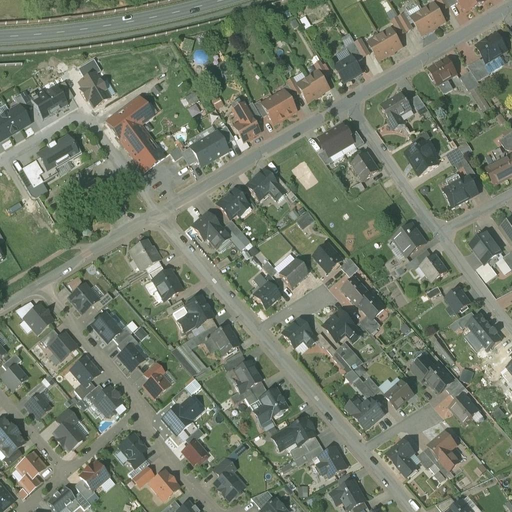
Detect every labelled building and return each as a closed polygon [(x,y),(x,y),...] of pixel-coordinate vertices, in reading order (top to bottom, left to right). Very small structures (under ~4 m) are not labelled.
[(450,9),(444,0),(436,0),(444,13),(450,9)] [(444,0),(450,9),(458,4),(455,0),(444,0)] [(455,0),(458,4),(464,14),(470,11),(477,7),(473,0),(455,0)] [(434,6),(423,13),(434,32),(437,31),(436,30),(445,24),(434,6)] [(434,32),(423,13),(411,20),(422,38),(431,32),(432,34),(434,32)] [(412,31),(403,16),(397,19),(406,34),(412,31)] [(406,34),(397,19),(391,23),(400,38),(406,34)] [(391,31),(380,38),(391,58),(394,56),(393,55),(402,49),(391,31)] [(497,36),(476,49),(485,63),(492,59),(493,60),(495,61),(500,58),(500,56),(506,53),(497,36)] [(380,38),(368,45),(379,63),(388,58),(389,59),(391,58),(380,38)] [(369,56),(360,41),(354,45),(363,60),(369,56)] [(354,45),(354,44),(346,50),(350,57),(351,57),(355,65),(363,60),(354,45)] [(350,57),(340,63),(341,65),(334,69),(344,85),(361,75),(355,65),(351,57),(350,57)] [(448,60),(428,72),(438,88),(439,87),(444,96),(453,91),(447,82),(457,76),(448,60)] [(480,61),(467,69),(471,74),(477,84),(489,77),(480,61)] [(78,71),(84,82),(94,77),(95,77),(100,74),(93,62),(78,71)] [(329,78),(320,63),(314,67),(319,74),(324,82),(329,78)] [(319,74),(307,80),(319,100),(321,99),(320,97),(329,92),(324,82),(319,74)] [(471,74),(459,80),(467,94),(480,87),(477,84),(471,74)] [(94,77),(84,82),(79,86),(82,91),(79,93),(86,103),(88,102),(93,110),(109,101),(104,93),(105,93),(99,84),(95,77),(94,77)] [(296,87),(291,80),(286,83),(287,86),(295,99),(300,95),(296,87)] [(307,80),(296,87),(300,95),(306,105),(315,100),(316,101),(319,100),(307,80)] [(73,100),(64,84),(58,88),(68,103),(73,100)] [(295,99),(287,86),(281,90),(283,94),(283,93),(289,104),(295,100),(295,99)] [(42,93),(41,93),(54,116),(67,108),(56,89),(44,96),(42,93)] [(210,96),(217,110),(225,106),(217,92),(210,96)] [(42,123),(54,116),(41,93),(36,96),(34,94),(28,98),(42,123)] [(186,97),(190,105),(199,101),(196,93),(186,97)] [(283,94),(272,100),(284,121),(295,114),(289,104),(283,93),(283,94)] [(402,96),(381,108),(390,123),(388,124),(393,132),(403,126),(399,119),(411,111),(407,103),(406,104),(402,96)] [(14,100),(17,106),(23,103),(19,97),(14,100)] [(426,109),(418,97),(410,101),(417,113),(418,113),(426,109)] [(261,106),(267,117),(273,127),(284,121),(272,100),(261,106)] [(138,101),(106,124),(119,142),(120,142),(139,128),(151,119),(138,101)] [(17,106),(19,108),(22,114),(28,111),(23,103),(17,106)] [(261,106),(259,103),(253,107),(261,121),(267,117),(261,106)] [(253,107),(252,105),(244,109),(249,119),(250,120),(253,125),(261,121),(253,107)] [(244,109),(242,106),(232,113),(239,125),(233,129),(242,145),(259,135),(253,125),(250,120),(249,119),(244,109)] [(19,108),(9,114),(19,132),(29,126),(22,114),(19,108)] [(426,109),(418,113),(420,118),(429,113),(426,109)] [(9,114),(0,119),(0,121),(9,138),(19,132),(9,114)] [(502,115),(497,119),(502,126),(507,122),(502,115)] [(0,143),(9,138),(0,121),(0,143)] [(343,127),(331,134),(331,133),(341,152),(353,145),(350,138),(351,138),(351,137),(348,132),(347,133),(343,127)] [(139,128),(120,142),(144,174),(163,160),(139,128)] [(226,129),(216,134),(224,147),(233,142),(226,129)] [(341,152),(331,133),(330,134),(319,141),(322,147),(321,148),(324,153),(325,153),(329,159),(330,159),(341,152)] [(511,133),(499,143),(505,152),(511,152),(511,133)] [(216,134),(203,142),(209,152),(214,162),(214,161),(227,154),(224,147),(216,134)] [(356,134),(351,137),(351,138),(350,138),(353,145),(356,150),(364,145),(356,134)] [(40,163),(48,176),(55,172),(81,157),(76,147),(73,149),(67,138),(54,146),(53,144),(52,145),(54,147),(48,150),(47,148),(46,149),(47,150),(42,153),(46,160),(40,163)] [(203,142),(189,150),(197,163),(200,169),(214,161),(214,162),(209,152),(203,142)] [(424,144),(405,155),(419,178),(438,167),(424,144)] [(189,150),(180,155),(188,168),(197,163),(189,150)] [(458,150),(445,157),(452,169),(465,161),(458,150)] [(55,172),(48,176),(40,163),(46,160),(42,153),(36,157),(39,161),(21,172),(33,191),(57,177),(55,172)] [(329,159),(325,153),(324,153),(318,156),(326,168),(333,164),(330,159),(329,159)] [(367,156),(352,166),(354,169),(351,170),(355,176),(357,174),(364,183),(379,173),(367,156)] [(505,161),(486,171),(495,187),(511,178),(511,157),(506,161),(505,161)] [(476,179),(468,166),(462,170),(469,183),(476,179)] [(264,173),(246,188),(258,202),(269,193),(275,200),(282,194),(276,187),(277,187),(271,181),(264,173)] [(290,193),(275,177),(271,181),(277,187),(276,187),(282,194),(286,198),(290,193)] [(113,183),(78,182),(77,203),(112,204),(113,183)] [(463,183),(443,193),(452,210),(472,199),(463,183)] [(361,185),(351,190),(355,197),(364,191),(361,185)] [(234,192),(216,208),(229,222),(237,215),(237,214),(245,207),(246,207),(234,192)] [(245,207),(237,214),(237,215),(241,220),(250,212),(251,212),(246,207),(245,207)] [(303,207),(291,216),(296,222),(307,213),(303,207)] [(302,230),(316,223),(310,214),(297,221),(302,230)] [(207,215),(191,229),(203,242),(206,239),(219,229),(207,215)] [(511,221),(499,230),(511,247),(511,221)] [(241,235),(231,223),(226,228),(236,240),(241,235)] [(412,227),(392,242),(405,260),(425,245),(412,227)] [(84,228),(81,232),(82,236),(86,237),(90,234),(88,230),(84,228)] [(236,240),(226,228),(221,231),(220,232),(229,241),(231,244),(236,240)] [(219,229),(206,239),(215,249),(226,239),(228,242),(229,241),(220,232),(221,231),(219,229)] [(241,235),(236,240),(244,249),(249,245),(241,235)] [(485,235),(468,247),(469,248),(470,247),(478,258),(477,259),(484,267),(484,268),(488,265),(493,261),(500,255),(485,235)] [(236,240),(231,244),(239,253),(244,249),(236,240)] [(145,243),(128,254),(133,262),(134,261),(141,272),(140,273),(140,274),(144,272),(157,264),(160,262),(155,254),(152,255),(145,243)] [(328,246),(313,258),(328,275),(342,262),(339,258),(338,259),(328,248),(329,247),(328,246)] [(427,252),(416,260),(419,264),(430,256),(427,252)] [(504,277),(511,273),(502,260),(503,259),(500,255),(493,261),(504,277)] [(503,259),(502,260),(511,273),(511,271),(511,258),(509,255),(503,259)] [(400,257),(385,268),(391,275),(407,266),(400,257)] [(434,257),(419,268),(420,269),(421,268),(425,273),(424,274),(432,285),(446,274),(434,257)] [(229,265),(226,260),(214,268),(217,272),(229,265)] [(350,261),(341,270),(345,275),(355,266),(350,261)] [(296,262),(279,277),(290,290),(297,284),(306,276),(307,276),(296,262)] [(157,264),(144,272),(147,277),(160,269),(157,264)] [(276,275),(267,264),(261,269),(268,276),(271,279),(276,275)] [(488,265),(484,268),(484,267),(476,273),(486,285),(496,277),(488,265)] [(355,266),(345,275),(350,280),(359,271),(355,266)] [(160,269),(147,277),(151,285),(152,284),(152,283),(164,276),(160,269)] [(164,276),(152,283),(152,284),(164,304),(182,293),(169,273),(164,276)] [(271,279),(268,276),(263,280),(267,285),(274,294),(280,289),(271,279)] [(370,297),(355,280),(342,291),(357,309),(359,307),(370,297)] [(267,285),(252,298),(264,311),(279,299),(274,294),(267,285)] [(84,287),(68,301),(82,317),(92,308),(98,303),(84,287)] [(441,295),(438,288),(425,295),(429,302),(441,295)] [(458,290),(444,300),(456,316),(469,306),(458,290)] [(106,296),(99,302),(105,308),(111,303),(106,296)] [(370,297),(359,307),(367,316),(367,318),(371,323),(374,320),(385,311),(372,296),(370,297)] [(201,299),(193,304),(190,303),(185,306),(185,309),(184,309),(188,315),(188,318),(177,324),(183,335),(195,327),(197,330),(201,328),(211,321),(213,320),(209,313),(210,312),(207,307),(205,307),(201,299)] [(98,303),(92,308),(98,315),(105,308),(99,302),(98,303)] [(180,302),(165,312),(168,318),(172,316),(184,309),(180,302)] [(21,310),(28,318),(35,311),(30,305),(21,310)] [(43,314),(39,308),(35,311),(28,318),(24,321),(37,337),(52,324),(48,319),(48,318),(44,313),(43,314)] [(184,309),(172,316),(177,324),(188,318),(188,315),(184,309)] [(21,310),(14,314),(22,323),(24,321),(28,318),(21,310)] [(341,313),(323,329),(336,344),(346,336),(351,341),(358,335),(361,338),(362,337),(354,328),(341,313)] [(463,331),(467,328),(477,320),(471,314),(457,322),(450,328),(454,334),(461,329),(463,331)] [(120,334),(105,316),(91,328),(107,346),(112,342),(121,334),(120,334)] [(492,332),(480,317),(477,320),(467,328),(476,340),(478,343),(487,354),(501,343),(496,337),(497,336),(493,331),(492,332)] [(371,323),(367,318),(359,325),(370,337),(381,328),(374,320),(371,323)] [(211,321),(201,328),(204,334),(215,327),(211,321)] [(297,323),(288,331),(287,331),(281,337),(293,350),(294,349),(293,349),(302,341),(303,341),(310,335),(298,321),(297,322),(297,323)] [(128,327),(134,333),(139,329),(133,322),(128,327)] [(204,334),(200,336),(204,343),(211,339),(210,338),(218,333),(215,327),(204,334)] [(142,328),(135,334),(141,342),(148,336),(142,328)] [(121,334),(112,342),(118,348),(130,337),(131,336),(125,329),(120,334),(121,334)] [(218,333),(210,338),(211,339),(218,351),(222,358),(238,349),(226,329),(218,333)] [(53,332),(39,344),(45,351),(48,349),(48,350),(60,340),(53,332)] [(331,348),(320,335),(315,340),(326,353),(331,348)] [(200,336),(170,354),(192,379),(206,371),(190,351),(196,348),(199,346),(204,343),(200,336)] [(76,351),(64,337),(60,340),(48,350),(54,356),(60,364),(76,351)] [(118,348),(116,349),(122,355),(130,348),(132,350),(137,346),(130,337),(118,348)] [(218,351),(211,339),(204,343),(211,355),(218,351)] [(433,345),(450,367),(454,363),(437,342),(433,345)] [(347,347),(343,351),(341,348),(336,353),(343,361),(349,356),(353,353),(347,347)] [(122,355),(118,359),(131,374),(144,363),(132,350),(130,348),(122,355)] [(491,356),(497,364),(508,356),(501,348),(491,356)] [(55,368),(60,364),(54,356),(49,360),(55,368)] [(355,363),(349,356),(343,361),(352,372),(363,365),(359,360),(355,363)] [(489,371),(497,364),(491,356),(483,363),(489,371)] [(511,360),(508,356),(497,364),(504,373),(507,371),(507,370),(511,366),(511,360)] [(15,357),(1,368),(7,375),(15,368),(21,364),(15,357)] [(244,363),(241,358),(222,369),(226,374),(244,363)] [(425,359),(412,370),(422,382),(425,380),(425,379),(435,370),(425,359)] [(85,361),(70,373),(82,387),(84,389),(89,385),(99,377),(85,361)] [(249,364),(233,374),(240,384),(234,388),(238,395),(239,397),(241,396),(260,384),(261,384),(249,364)] [(497,364),(489,371),(497,382),(505,375),(504,373),(497,364)] [(155,365),(142,377),(148,384),(158,376),(159,377),(163,374),(155,365)] [(7,375),(0,380),(12,394),(27,382),(15,368),(7,375)] [(435,370),(425,379),(425,380),(439,396),(445,391),(452,385),(452,384),(438,368),(435,370)] [(497,382),(489,371),(484,374),(493,385),(497,382)] [(473,375),(463,372),(459,382),(469,385),(473,375)] [(148,384),(143,389),(154,402),(169,389),(159,377),(158,376),(148,384)] [(194,380),(185,389),(193,397),(203,388),(194,380)] [(364,385),(359,380),(353,385),(369,403),(370,402),(375,398),(364,385)] [(381,393),(370,380),(364,385),(375,398),(381,393)] [(456,380),(452,384),(452,385),(445,391),(450,396),(461,386),(456,380)] [(260,384),(241,396),(244,401),(245,401),(263,390),(260,384)] [(402,384),(385,398),(397,412),(407,404),(406,403),(413,396),(402,384)] [(44,391),(39,385),(35,389),(40,395),(44,391)] [(95,391),(89,385),(84,389),(82,387),(74,393),(81,402),(85,399),(95,391)] [(461,386),(450,396),(454,401),(466,391),(461,386)] [(95,391),(85,399),(91,407),(93,405),(92,405),(104,394),(98,388),(95,391)] [(35,389),(26,397),(31,403),(38,397),(40,395),(35,389)] [(263,390),(245,401),(249,408),(259,402),(268,397),(263,390)] [(104,394),(92,405),(93,405),(98,411),(99,410),(106,419),(107,418),(108,419),(110,419),(114,416),(114,414),(113,413),(122,406),(117,401),(118,400),(114,395),(113,396),(109,391),(104,394)] [(184,391),(171,402),(177,409),(187,400),(189,402),(191,400),(184,391)] [(268,397),(259,402),(264,411),(256,416),(254,417),(260,426),(276,417),(276,418),(278,418),(282,416),(282,414),(286,411),(283,406),(284,404),(282,400),(280,399),(279,400),(275,393),(276,393),(275,392),(268,397)] [(239,397),(238,395),(229,400),(234,407),(244,401),(241,396),(239,397)] [(50,412),(38,397),(31,403),(25,408),(37,423),(50,412)] [(463,397),(449,410),(464,428),(473,420),(472,420),(479,414),(463,397)] [(91,407),(85,399),(80,403),(87,411),(96,421),(99,419),(102,423),(106,419),(99,410),(98,411),(93,405),(91,407)] [(169,431),(195,408),(189,402),(187,400),(177,409),(161,422),(169,431)] [(369,403),(363,409),(356,401),(346,410),(352,417),(365,432),(373,426),(372,425),(382,416),(383,417),(370,402),(369,403)] [(259,402),(249,408),(254,417),(256,416),(264,411),(259,402)] [(87,411),(80,403),(74,408),(81,416),(87,411)] [(195,408),(169,431),(173,436),(176,439),(177,438),(192,425),(190,423),(200,415),(195,408)] [(67,412),(54,422),(61,430),(68,424),(72,427),(76,423),(67,412)] [(304,421),(271,441),(272,441),(273,440),(279,450),(283,448),(285,450),(289,455),(298,449),(314,440),(315,439),(311,433),(312,432),(308,424),(306,425),(304,421)] [(0,423),(0,444),(11,436),(10,435),(11,434),(11,433),(13,431),(10,428),(9,429),(3,422),(0,423)] [(72,427),(68,424),(61,430),(53,437),(58,442),(56,444),(62,450),(63,449),(68,454),(83,441),(72,427)] [(11,436),(0,444),(0,451),(2,453),(7,460),(16,453),(23,446),(17,439),(19,438),(13,431),(11,433),(11,434),(10,435),(11,436)] [(198,432),(184,443),(189,449),(194,445),(203,437),(198,432)] [(445,435),(429,448),(429,449),(440,462),(449,453),(456,448),(445,435)] [(182,445),(177,438),(176,439),(173,436),(169,439),(177,449),(182,445)] [(133,438),(119,450),(129,463),(131,465),(140,457),(146,452),(133,438)] [(314,440),(298,449),(289,455),(294,463),(303,457),(319,448),(314,440)] [(403,443),(386,457),(397,470),(408,461),(414,456),(403,443)] [(205,457),(194,445),(189,449),(182,455),(193,468),(196,465),(198,467),(206,461),(204,458),(205,457)] [(241,447),(224,461),(229,467),(245,453),(241,447)] [(319,448),(303,457),(307,463),(323,454),(324,456),(319,448)] [(440,462),(429,449),(423,454),(434,466),(435,466),(439,462),(440,462)] [(324,456),(317,460),(318,461),(319,460),(326,471),(322,473),(323,475),(325,473),(329,481),(346,471),(334,450),(324,456)] [(7,460),(3,463),(9,469),(21,459),(16,453),(7,460)] [(440,462),(439,462),(449,474),(449,473),(459,465),(449,453),(440,462)] [(434,466),(423,454),(416,459),(427,472),(434,466)] [(32,457),(16,471),(24,481),(28,485),(33,481),(45,471),(32,457)] [(137,469),(145,462),(140,457),(131,465),(129,463),(127,464),(133,472),(137,469)] [(224,461),(212,473),(220,482),(228,474),(230,476),(234,473),(229,467),(224,461)] [(408,461),(397,470),(398,470),(407,480),(411,477),(409,474),(415,469),(408,461)] [(137,469),(141,473),(145,470),(149,467),(145,462),(137,469)] [(449,474),(439,462),(435,466),(449,482),(454,478),(449,473),(449,474)] [(90,470),(89,469),(84,473),(85,475),(79,479),(82,482),(91,494),(92,493),(108,479),(96,465),(90,470)] [(128,476),(132,481),(141,473),(137,469),(133,472),(128,476)] [(141,473),(132,481),(139,490),(153,479),(145,470),(141,473)] [(178,491),(164,474),(149,487),(163,504),(178,491)] [(220,482),(214,487),(219,493),(218,494),(223,499),(224,499),(229,504),(232,501),(235,501),(239,497),(239,494),(241,493),(235,486),(237,484),(230,476),(228,474),(220,482)] [(353,484),(349,477),(338,483),(342,491),(353,484)] [(28,485),(24,481),(20,485),(29,495),(39,487),(33,481),(28,485)] [(91,494),(82,482),(74,489),(79,495),(86,503),(94,496),(92,493),(91,494)] [(342,491),(331,497),(337,508),(342,505),(343,505),(347,511),(351,511),(364,505),(365,504),(354,484),(353,484),(342,491)] [(0,511),(2,511),(13,504),(0,488),(0,511)] [(300,498),(308,498),(308,488),(299,488),(300,498)] [(73,500),(64,490),(57,496),(56,495),(53,499),(46,506),(51,511),(62,511),(65,510),(66,511),(75,511),(80,509),(80,508),(73,500)] [(267,494),(250,502),(259,511),(262,511),(274,502),(267,494)] [(86,503),(79,495),(73,500),(80,508),(80,509),(82,511),(84,511),(90,508),(86,503)] [(451,500),(436,508),(439,511),(445,511),(455,504),(451,500)] [(277,505),(274,502),(262,511),(284,511),(284,510),(282,508),(280,506),(277,504),(277,505)] [(174,503),(163,511),(178,511),(180,510),(174,503)] [(469,511),(462,503),(451,511),(469,511)]
